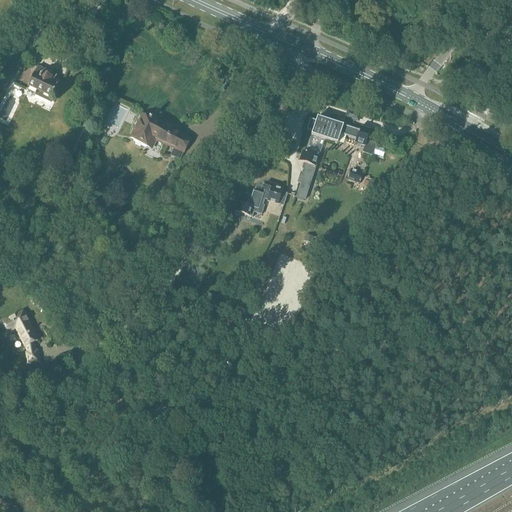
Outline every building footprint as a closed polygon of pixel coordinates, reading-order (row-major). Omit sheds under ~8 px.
[(14,67),(16,69),(17,69),(20,71),(21,71),(28,58),(20,54),(14,67)] [(37,67),(26,91),(27,92),(26,94),(27,97),(30,98),(32,97),(34,95),(35,95),(51,103),(52,100),(54,98),(55,99),(59,90),(58,89),(59,87),(53,84),(57,76),(51,74),(52,73),(46,70),(45,71),(37,67)] [(141,115),(128,139),(152,151),(156,143),(172,150),(183,154),(184,155),(191,139),(168,126),(151,117),(150,119),(141,115)] [(309,121),(306,129),(307,132),(312,133),(311,136),(324,140),(328,142),(338,145),(339,142),(344,144),(346,137),(355,140),(354,144),(364,147),(362,153),(372,156),(376,145),(367,142),(370,131),(359,128),(358,132),(328,122),(319,119),(318,119),(316,120),(316,122),(311,120),(309,121)] [(300,184),(295,198),(304,201),(315,168),(318,157),(324,140),(311,136),(305,153),(302,152),(301,154),(300,154),(300,155),(301,155),(300,160),(299,159),(298,160),(299,160),(299,162),(303,164),(297,183),(300,184)] [(348,178),(354,180),(354,181),(360,184),(362,178),(363,173),(351,169),(348,178)] [(234,210),(233,212),(235,212),(239,214),(248,216),(250,217),(252,218),(254,213),(262,216),(264,207),(265,206),(263,205),(265,200),(267,201),(283,207),(287,194),(286,194),(282,193),(283,189),(266,183),(264,190),(263,194),(259,193),(257,192),(253,191),(250,200),(248,206),(246,205),(236,202),(236,204),(234,210)] [(107,229),(102,236),(122,249),(127,242),(107,229)] [(39,296),(34,302),(49,314),(54,308),(39,296)] [(24,311),(2,322),(8,333),(16,329),(25,347),(26,347),(27,353),(26,353),(28,364),(39,362),(37,351),(36,351),(34,342),(39,340),(24,311)]
